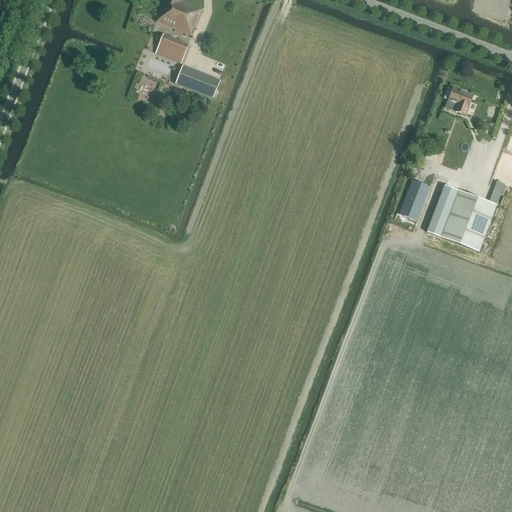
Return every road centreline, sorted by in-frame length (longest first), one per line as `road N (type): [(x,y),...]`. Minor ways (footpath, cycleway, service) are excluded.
road 1 (unclassified): [(511,59),(356,0)]
road 2 (unclassified): [(0,131),(49,0)]
